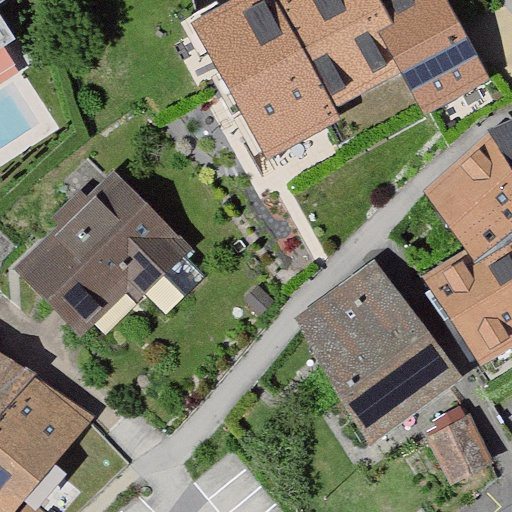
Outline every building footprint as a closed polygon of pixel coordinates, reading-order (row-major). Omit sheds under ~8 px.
[(5,0),(0,0),(0,62),(17,51),(0,24),(0,15),(11,8),(5,0)] [(389,0),(257,0),(205,32),(273,141),(405,61),(434,109),(501,68),(458,0),(391,0),(390,1),(389,0)] [(511,143),(493,154),(439,203),(485,265),(441,298),(495,379),(511,367),(511,143)] [(178,245),(117,182),(26,268),(87,331),(178,245)] [(457,377),(384,270),(306,323),(379,430),(457,377)] [(44,371),(0,341),(0,511),(25,511),(100,406),(44,371)] [(499,456),(476,420),(438,445),(460,480),(499,456)]
